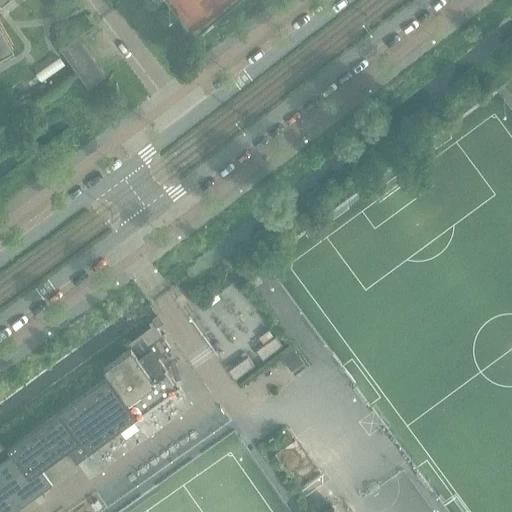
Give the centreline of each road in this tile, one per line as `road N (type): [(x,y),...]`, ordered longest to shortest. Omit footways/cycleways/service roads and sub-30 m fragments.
road 1 (residential): [(146,216),(428,0)]
road 2 (residential): [(346,0),(117,175)]
road 3 (residential): [(0,323),(146,216)]
road 4 (residential): [(117,175),(0,260)]
